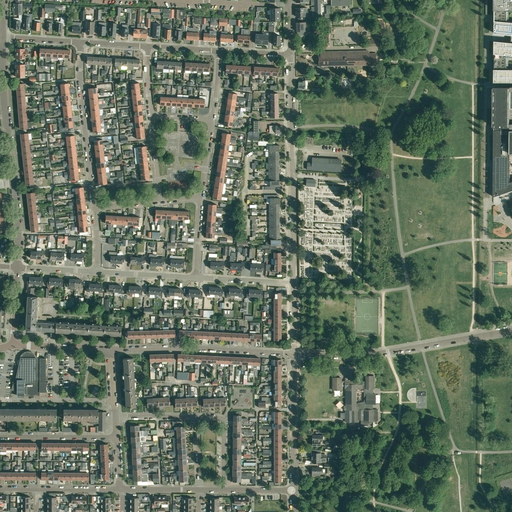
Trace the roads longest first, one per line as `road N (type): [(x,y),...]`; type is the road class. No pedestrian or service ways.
road 1 (residential): [(293,283),(290,55)]
road 2 (residential): [(293,354),(382,353),(511,330)]
road 3 (residential): [(293,354),(110,349)]
road 4 (residential): [(95,208),(79,43)]
road 5 (residential): [(13,182),(2,37)]
road 6 (residential): [(293,490),(293,354)]
